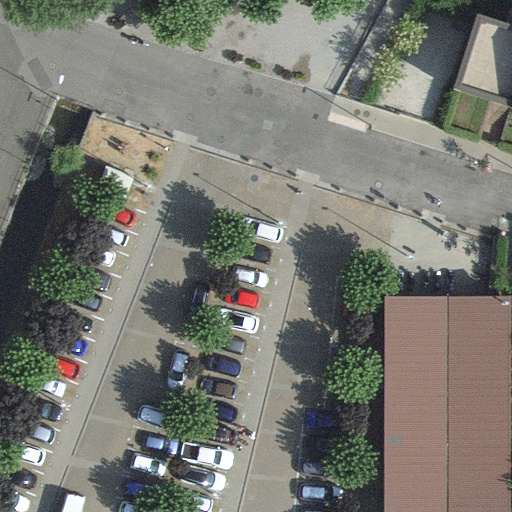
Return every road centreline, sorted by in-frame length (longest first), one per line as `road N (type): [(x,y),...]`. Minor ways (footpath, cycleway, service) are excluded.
road 1 (residential): [(0,20),(256,120)]
road 2 (residential): [(511,202),(256,120)]
